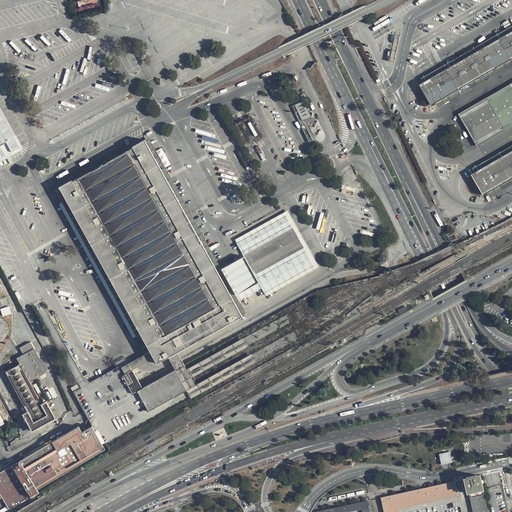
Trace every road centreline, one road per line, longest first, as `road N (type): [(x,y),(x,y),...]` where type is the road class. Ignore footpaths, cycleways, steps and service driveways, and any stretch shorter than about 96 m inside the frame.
road 1 (primary): [(417,251),(456,327),(450,370),(305,424)]
road 2 (primary): [(370,147),(470,343),(511,387)]
road 3 (secondary): [(511,461),(435,476),(351,472),(321,488),(302,511)]
road 4 (primary): [(511,377),(476,335),(406,182)]
road 5 (unknown): [(77,346),(108,418),(229,359)]
road 6 (primary): [(298,427),(194,465),(103,511)]
road 7 (primary): [(511,379),(305,424)]
road 8 (primary): [(82,501),(273,418)]
road 9 (primary): [(406,182),(319,0)]
road 10 (primary): [(417,251),(446,317),(442,350),(421,371),(360,393)]
road 11 (primary): [(393,328),(220,420)]
road 12 (primary): [(298,0),(370,147)]
road 13 (primary): [(220,420),(82,501)]
road 14 (primary): [(477,317),(406,182)]
road 15 (primary): [(224,468),(369,429)]
road 16 (primary): [(269,511),(265,485),(284,459),(369,429)]
road 17 (primary): [(369,429),(511,398)]
road 18 (primary): [(393,328),(511,263)]
